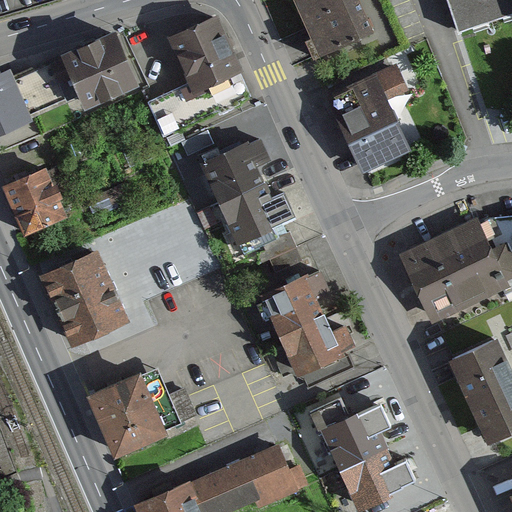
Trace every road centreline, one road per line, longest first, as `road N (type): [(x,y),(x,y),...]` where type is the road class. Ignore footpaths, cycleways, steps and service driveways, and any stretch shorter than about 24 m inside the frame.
road 1 (residential): [(470,511),(342,229)]
road 2 (primary): [(106,511),(0,265)]
road 3 (residential): [(342,229),(236,0)]
road 4 (residential): [(511,166),(475,172),(342,229)]
road 5 (residential): [(130,0),(0,38)]
